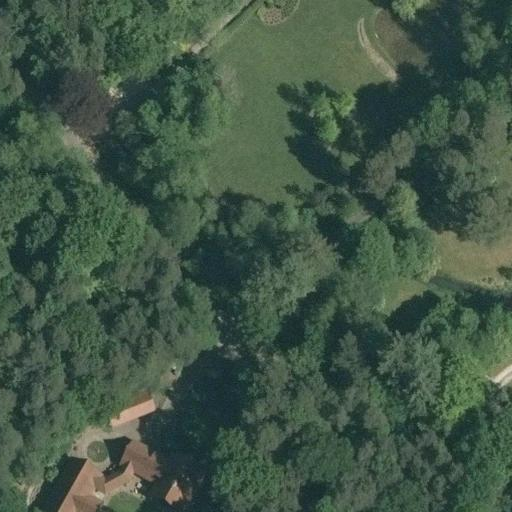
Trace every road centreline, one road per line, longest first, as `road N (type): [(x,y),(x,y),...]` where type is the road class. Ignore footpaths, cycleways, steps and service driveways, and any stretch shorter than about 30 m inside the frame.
road 1 (residential): [(511,507),(214,323),(134,230),(0,42)]
road 2 (unknown): [(511,99),(214,323)]
